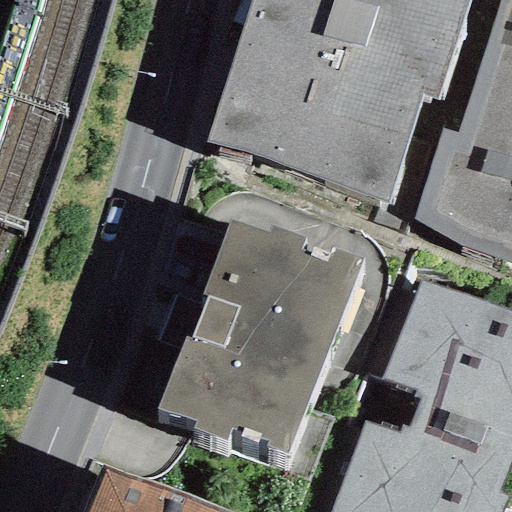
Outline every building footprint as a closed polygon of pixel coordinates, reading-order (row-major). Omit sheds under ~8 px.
[(253,0),(206,141),(386,203),(421,94),(436,99),(465,0),(253,0)] [(511,0),(499,0),(479,65),(511,76),(511,0)] [(511,76),(479,65),(457,133),(439,129),(413,219),(456,243),(511,262),(511,76)] [(228,221),(202,293),(207,298),(189,342),(184,338),(158,408),(196,422),(192,430),(224,442),(231,429),(267,442),(266,448),(287,456),(361,257),(330,249),(326,262),(298,252),(305,237),(271,227),(268,234),(228,221)] [(511,451),(511,310),(419,278),(368,425),(363,423),(331,511),(498,511),(505,494),(498,492),(511,451)] [(219,511),(105,468),(88,511),(219,511)]
